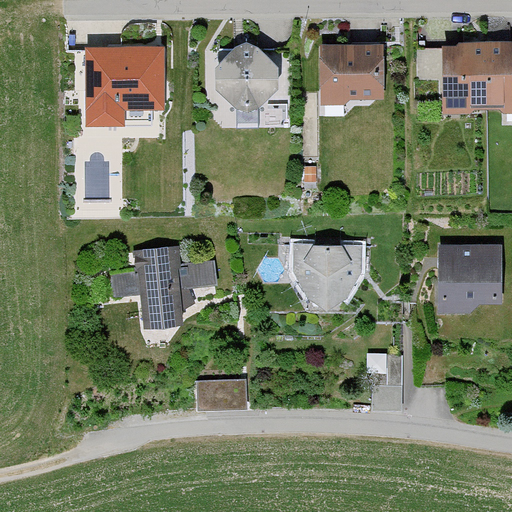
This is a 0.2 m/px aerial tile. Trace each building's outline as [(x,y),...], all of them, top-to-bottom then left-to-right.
[(511,42),(432,46),(434,115),(511,111),(511,42)] [(369,44),(308,44),(308,105),(339,105),(339,98),(369,98),(369,44)] [(151,108),(151,46),(76,46),(75,125),(114,125),(114,108),(151,108)] [(259,48),(236,48),(215,68),(216,89),(240,111),(257,111),(278,89),(278,68),(259,48)] [(294,243),(293,271),(308,300),(327,312),(347,298),(361,274),(362,246),(294,243)] [(168,262),(168,245),(123,246),(123,270),(101,271),(101,294),(126,294),(127,324),(168,324),(167,307),(184,307),(183,284),(207,284),(207,261),(168,262)] [(457,314),(463,301),(486,302),(488,247),(429,246),(427,313),(457,314)] [(235,407),(234,380),(191,381),(192,408),(235,407)]
